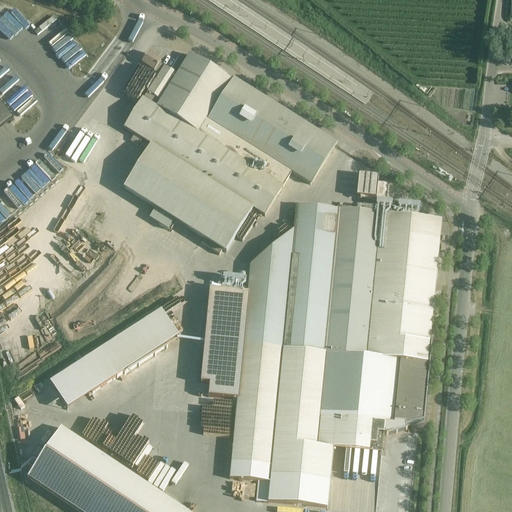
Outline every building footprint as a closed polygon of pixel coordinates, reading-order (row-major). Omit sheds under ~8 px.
[(125,130),(151,146),(124,189),(226,253),(253,210),(265,217),(292,174),(310,186),(336,144),(232,78),(230,81),(190,55),(185,63),(179,59),(171,71),(165,67),(164,68),(159,64),(161,62),(148,54),(141,64),(153,72),(150,76),(156,80),(125,130)] [(2,107),(0,103),(0,132),(14,121),(2,107)] [(359,177),(357,197),(387,200),(388,185),(378,184),(378,179),(359,177)] [(212,293),(208,333),(230,335),(232,315),(246,317),(230,479),(258,482),(269,483),(267,503),(327,509),(333,449),(340,450),(348,451),(358,452),(366,453),(375,453),(381,454),(383,436),(386,436),(386,437),(407,431),(406,427),(412,425),(425,422),(435,317),(441,251),(441,245),(441,241),(442,236),(443,221),(297,207),(295,230),(251,267),(250,273),(244,272),(242,296),(212,293)] [(116,221),(101,243),(132,263),(151,234),(130,220),(126,227),(116,221)] [(178,255),(136,284),(143,294),(167,277),(167,276),(185,264),(178,255)] [(75,368),(93,395),(117,379),(99,352),(75,368)] [(32,360),(18,368),(20,372),(34,364),(32,360)] [(511,511),(511,399),(504,399),(495,510),(491,510),(491,511),(511,511)] [(29,478),(79,511),(184,511),(185,511),(61,429),(40,461),(34,457),(32,459),(28,466),(34,470),(29,478)] [(28,450),(36,439),(31,436),(23,447),(28,450)] [(258,482),(256,503),(267,504),(267,503),(269,483),(258,482)]
